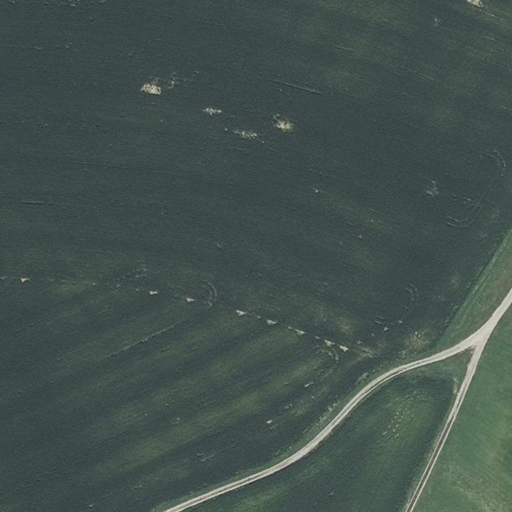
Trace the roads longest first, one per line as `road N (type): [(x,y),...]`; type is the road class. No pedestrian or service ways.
road 1 (track): [(168,511),(300,454),(388,374),(483,342)]
road 2 (track): [(406,511),(483,342)]
